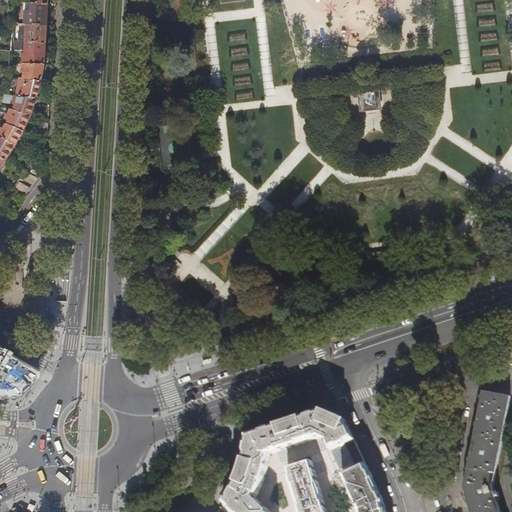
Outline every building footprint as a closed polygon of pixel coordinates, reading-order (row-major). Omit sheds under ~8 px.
[(43,25),(45,4),(28,3),(28,10),(23,10),(23,23),(25,23),(43,25)] [(42,42),(43,25),(25,23),(24,41),(42,42)] [(41,64),(42,42),(24,41),(23,52),(21,52),(21,63),(41,64)] [(38,80),(41,64),(21,63),(20,71),(22,71),(21,78),(38,80)] [(33,98),(38,80),(21,78),(18,78),(15,95),(33,98)] [(359,106),(367,112),(377,111),(384,102),(383,91),(387,91),(389,88),(389,85),(387,83),(382,84),(382,83),(381,83),(381,87),(358,90),(357,86),(356,86),(356,87),(352,88),(350,90),(350,93),(353,94),(357,94),(359,106)] [(28,114),(33,98),(15,95),(13,94),(11,103),(13,103),(12,109),(28,114)] [(20,129),(28,114),(12,109),(9,108),(6,114),(5,113),(3,117),(7,119),(5,123),(20,129)] [(0,137),(12,144),(20,129),(5,123),(4,122),(1,129),(0,128),(0,137)] [(5,157),(12,144),(0,137),(0,157),(3,159),(7,161),(8,159),(5,157)] [(25,171),(26,172),(37,178),(40,174),(43,171),(29,163),(25,171)] [(32,185),(37,178),(26,172),(22,180),(32,185)] [(15,188),(25,195),(30,188),(19,182),(15,188)] [(9,218),(0,210),(0,223),(2,225),(9,218)] [(369,256),(370,264),(410,259),(408,251),(369,256)] [(0,356),(0,397),(12,398),(31,381),(31,374),(0,356)] [(500,511),(494,487),(511,397),(484,392),(480,412),(478,423),(476,432),(474,444),(473,449),(468,448),(468,455),(472,455),(471,460),(469,472),(465,488),(466,492),(472,511),(500,511)] [(270,511),(256,499),(259,493),(266,475),(269,464),(271,454),(321,437),(328,440),(341,470),(343,469),(346,475),(344,476),(361,511),(360,511),(386,511),(384,503),(382,499),(365,463),(350,429),(346,420),(323,411),(311,414),(285,423),(260,431),(247,436),(247,442),(246,451),(244,460),(241,471),(238,479),(233,489),(229,496),(224,503),(233,511),(270,511)] [(289,469),(301,511),(327,511),(313,463),(289,469)]
